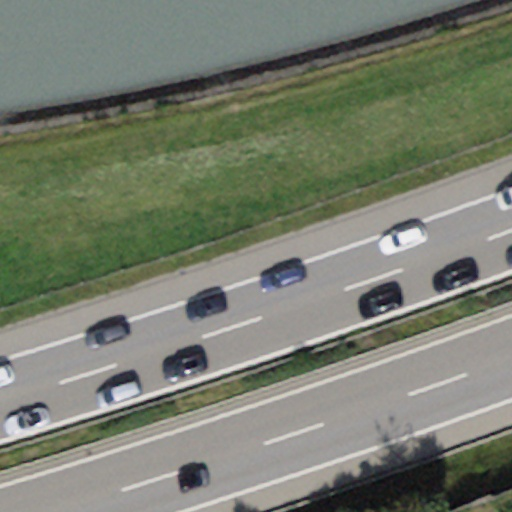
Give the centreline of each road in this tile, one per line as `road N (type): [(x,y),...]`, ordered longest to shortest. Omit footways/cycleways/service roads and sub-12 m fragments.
road 1 (motorway): [(511,228),(0,400)]
road 2 (motorway): [(51,511),(511,358)]
